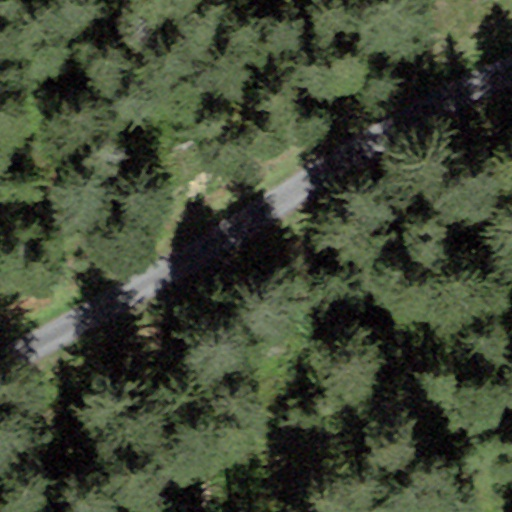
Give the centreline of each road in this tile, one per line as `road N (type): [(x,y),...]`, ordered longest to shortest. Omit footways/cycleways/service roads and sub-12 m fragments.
road 1 (track): [(511,71),(455,95),(180,262)]
road 2 (track): [(180,262),(0,363)]
